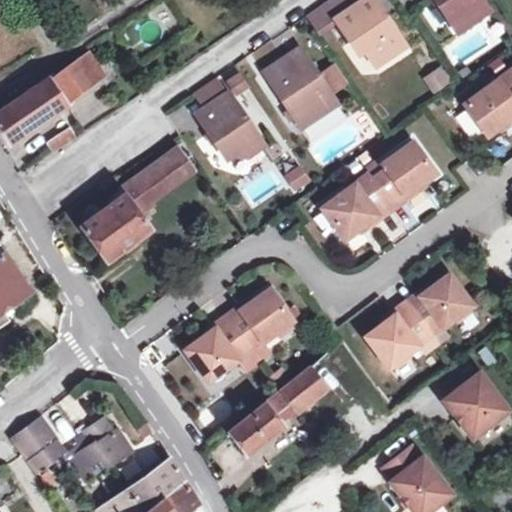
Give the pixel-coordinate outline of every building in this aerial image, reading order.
[(352,0),(339,0),(314,17),(324,31),(340,20),(358,8),(352,0)] [(362,39),(370,52),(380,68),(408,49),(377,0),(369,0),(358,8),(340,20),(355,43),(362,39)] [(438,0),(453,23),(485,3),(483,0),(438,0)] [(492,13),(485,3),(453,23),(460,34),(492,13)] [(268,73),(305,129),(344,104),(336,93),(325,76),(306,47),(268,73)] [(82,64),(69,74),(84,95),(97,86),(82,64)] [(442,65),(422,74),(429,92),(450,84),(442,65)] [(338,68),(325,76),(336,93),(349,85),(338,68)] [(511,74),(511,73),(466,106),(488,138),(511,120),(511,74)] [(84,95),(69,74),(51,86),(50,85),(0,119),(0,126),(14,148),(68,112),(69,106),(84,95)] [(241,76),(232,83),(239,94),(249,88),(241,76)] [(231,95),(221,82),(198,97),(208,111),(222,102),(231,95)] [(231,95),(222,102),(208,111),(200,116),(230,160),(246,149),(261,138),(232,95),(231,95)] [(261,138),(246,149),(253,158),(269,148),(261,138)] [(387,172),(372,182),(368,177),(322,210),(345,242),(379,217),(381,219),(409,199),(407,196),(437,175),(413,144),(382,166),(387,172)] [(128,199),(140,215),(200,171),(183,149),(123,192),(128,199)] [(303,170),(290,179),(298,190),(310,182),(303,170)] [(140,215),(128,199),(86,229),(111,264),(154,234),(140,215)] [(0,260),(0,331),(11,324),(4,314),(30,296),(5,257),(0,260)] [(420,349),(418,347),(431,338),(443,329),(444,331),(474,310),(450,277),(421,299),(422,302),(366,339),(390,371),(420,349)] [(241,315),(217,333),(215,331),(184,354),(208,386),(238,363),(237,361),(248,353),(262,343),(263,346),(292,324),(269,292),(240,313),(241,315)] [(248,353),(258,366),(271,357),(263,346),(262,343),(248,353)] [(142,353),(156,373),(163,368),(149,348),(142,353)] [(156,373),(142,353),(140,354),(154,374),(156,373)] [(258,366),(248,353),(237,361),(238,363),(247,375),(258,366)] [(336,385),(320,365),(283,393),(299,413),(336,385)] [(480,374),(445,402),(474,440),(509,412),(480,374)] [(251,423),(248,420),(230,434),(248,456),(283,430),(265,406),(260,411),(263,414),(251,423)] [(105,422),(77,442),(85,452),(93,447),(97,444),(113,467),(129,456),(105,422)] [(67,459),(63,453),(41,423),(16,443),(38,479),(67,459)] [(83,453),(98,477),(113,467),(97,444),(93,447),(85,452),(83,453)] [(412,448),(385,470),(394,482),(392,484),(413,511),(432,511),(453,496),(424,459),(421,460),(412,448)] [(88,484),(98,477),(83,453),(73,460),(88,484)] [(171,462),(128,493),(141,511),(146,511),(162,501),(184,485),(171,462)] [(162,501),(169,511),(194,511),(199,509),(184,485),(162,501)] [(141,511),(128,493),(100,511),(141,511)] [(169,511),(162,501),(146,511),(169,511)]
